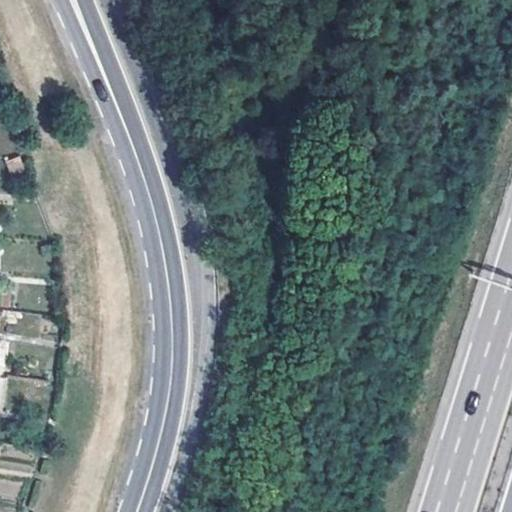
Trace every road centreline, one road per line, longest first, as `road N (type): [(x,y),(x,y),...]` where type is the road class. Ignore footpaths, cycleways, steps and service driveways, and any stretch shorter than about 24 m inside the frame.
road 1 (secondary): [(129,136),(158,235),(171,327),(164,414),(136,511)]
road 2 (motorway): [(511,323),(453,511)]
road 3 (secondary): [(63,0),(129,136)]
road 4 (secondary): [(129,136),(85,0)]
